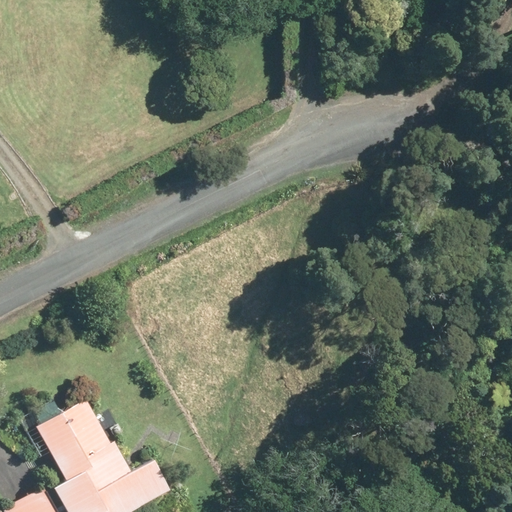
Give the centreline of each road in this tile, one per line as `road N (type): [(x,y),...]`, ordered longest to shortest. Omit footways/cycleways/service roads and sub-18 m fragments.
road 1 (unclassified): [(0,297),(262,168),(384,120)]
road 2 (track): [(384,120),(473,211),(511,226)]
road 3 (track): [(71,261),(0,161)]
